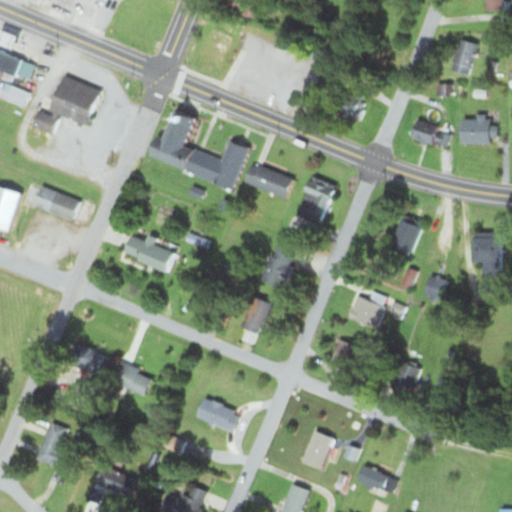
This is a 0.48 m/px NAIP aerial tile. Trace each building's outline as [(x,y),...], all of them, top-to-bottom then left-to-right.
[(259,2),(256,0),(226,0),(226,1),(247,18),(259,2)] [(486,0),(486,11),(502,11),(502,0),(486,0)] [(0,32),(0,44),(8,48),(14,36),(1,30),(0,32)] [(215,69),(227,38),(207,30),(195,62),(215,69)] [(477,45),(459,38),(447,68),(466,75),(477,45)] [(261,88),(273,57),(245,46),(233,77),(261,88)] [(31,65),(0,51),(0,69),(24,80),(31,65)] [(58,116),(86,125),(98,87),(59,75),(47,113),(36,109),(30,127),(52,133),(58,116)] [(0,83),(0,97),(22,107),(28,93),(2,80),(0,83)] [(357,123),(365,99),(341,90),(333,114),(357,123)] [(246,147),(227,140),(220,158),(182,145),(192,117),(172,110),(154,161),(232,188),(246,147)] [(495,143),(495,118),(458,118),(458,143),(495,143)] [(444,132),(438,132),(438,122),(411,122),(411,143),(444,143),(444,132)] [(284,197),(291,177),(248,162),(241,182),(284,197)] [(332,183),(307,175),(294,215),(319,224),(332,183)] [(79,202),(39,185),(31,203),(70,221),(79,202)] [(0,229),(6,231),(18,193),(0,187),(0,229)] [(384,251),(405,261),(422,228),(401,218),(384,251)] [(499,232),(471,232),(471,262),(481,262),(481,293),(499,293),(499,232)] [(120,253),(165,273),(175,252),(145,239),(144,241),(129,234),(120,253)] [(281,286),(298,244),(278,236),(261,278),(281,286)] [(385,304),(357,291),(346,316),(374,328),(385,304)] [(240,327),(259,335),(271,304),(252,296),(240,327)] [(329,357),(354,366),(361,347),(336,338),(329,357)] [(67,362),(102,375),(109,357),(74,344),(67,362)] [(389,386),(410,394),(420,366),(399,359),(389,386)] [(151,379),(126,366),(117,384),(142,397),(151,379)] [(194,416),(231,432),(239,412),(202,397),(194,416)] [(69,428),(47,422),(37,461),(59,467),(69,428)] [(300,460),(319,469),(332,438),(313,430),(300,460)] [(128,497),(134,478),(100,466),(93,485),(128,497)] [(396,477),(360,466),(355,481),(391,492),(396,477)] [(196,511),(206,492),(186,482),(171,511),(196,511)] [(299,511),(307,489),(290,483),(280,511),(299,511)]
